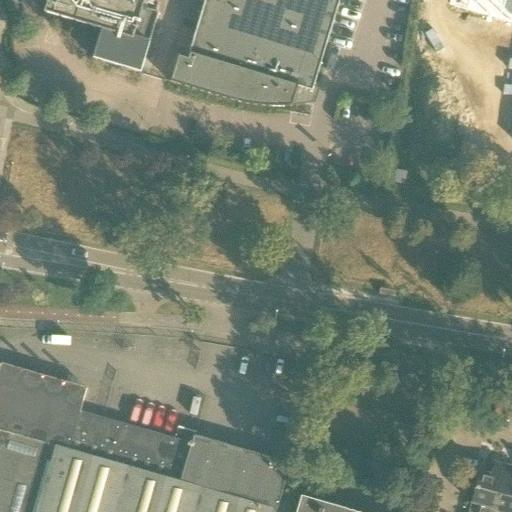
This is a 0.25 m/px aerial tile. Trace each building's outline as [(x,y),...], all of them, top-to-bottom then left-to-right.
[(48,0),(45,13),(47,14),(102,30),(93,59),(141,73),(159,14),(143,9),(145,0),(48,0)] [(298,87),(313,92),(340,0),(205,0),(187,59),(178,56),(170,82),(227,100),(236,102),(246,104),(257,106),(269,107),(281,107),(293,107),(293,105),(292,105),(298,87)] [(511,0),(450,0),(449,5),(511,24),(511,0)] [(276,511),(290,464),(195,437),(193,444),(80,412),(87,389),(2,364),(0,371),(0,431),(5,433),(0,450),(0,511),(276,511)] [(494,510),(506,466),(494,462),(490,475),(480,472),(471,503),(481,506),(479,511),(493,511),(494,510)] [(501,511),(511,511),(511,467),(506,466),(494,510),(501,511)] [(355,511),(302,496),(297,511),(355,511)]
